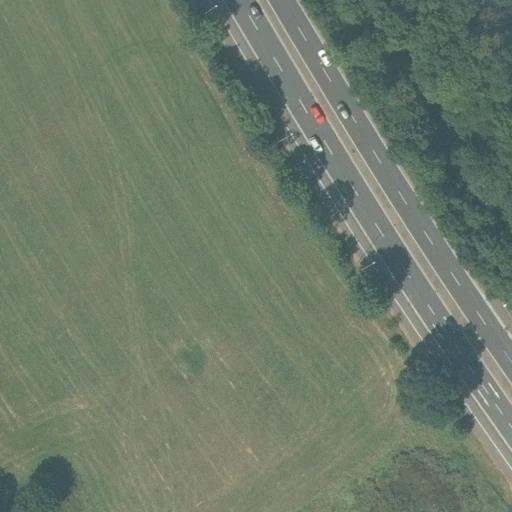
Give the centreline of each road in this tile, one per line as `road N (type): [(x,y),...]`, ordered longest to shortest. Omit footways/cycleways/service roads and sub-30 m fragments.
road 1 (primary): [(241,0),(336,161),(511,419)]
road 2 (primary): [(511,357),(281,0)]
